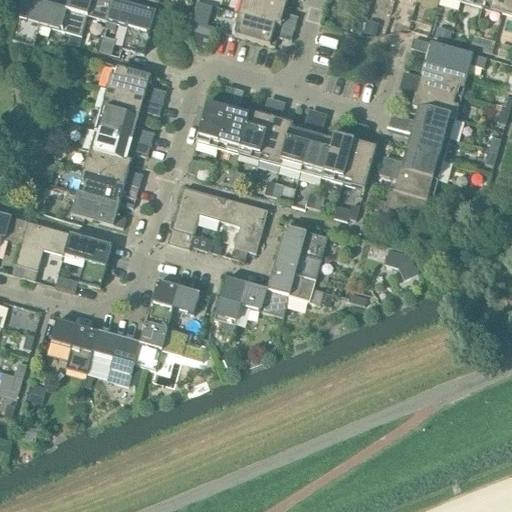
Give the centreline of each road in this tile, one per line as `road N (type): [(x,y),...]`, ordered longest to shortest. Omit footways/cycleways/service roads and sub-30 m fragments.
road 1 (unclassified): [(153,511),(443,389)]
road 2 (residential): [(149,251),(202,66),(295,91)]
road 3 (residential): [(0,289),(98,317),(109,295),(133,302),(149,251)]
road 4 (residential): [(295,91),(378,115),(395,57)]
